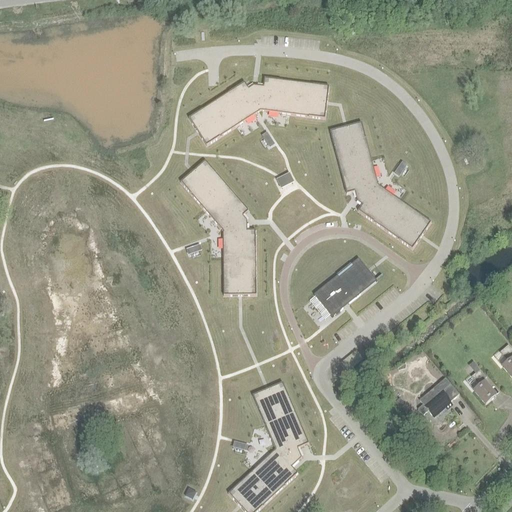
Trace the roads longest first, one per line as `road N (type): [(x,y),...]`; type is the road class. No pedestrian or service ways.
road 1 (residential): [(426,279),(450,234),(453,197),(442,153),(414,107),(384,79),(343,61),(212,52)]
road 2 (residential): [(320,370),(283,295),(286,266),(304,243),(352,233),(426,279)]
road 3 (residential): [(406,488),(338,406),(320,370)]
road 4 (residential): [(320,370),(426,279)]
